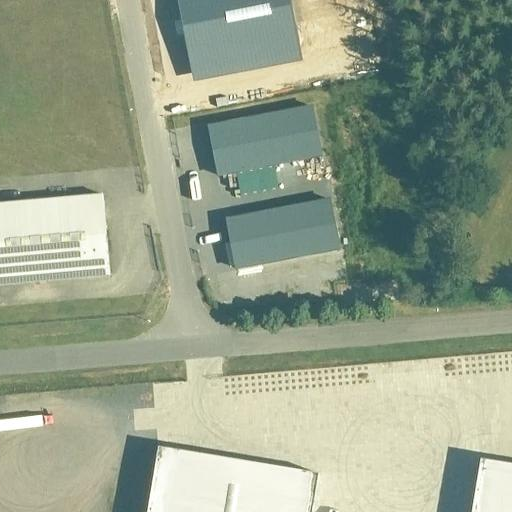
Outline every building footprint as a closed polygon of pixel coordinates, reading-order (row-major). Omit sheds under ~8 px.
[(179,0),(194,79),(303,59),(292,0),(179,0)] [(317,107),(213,127),(222,177),(327,157),(317,107)] [(105,195),(0,204),(0,287),(112,278),(105,195)] [(331,199),(227,219),(236,269),(341,249),(331,199)] [(311,511),(319,475),(164,448),(153,511),(511,511),(511,466),(484,462),(475,511),(311,511)]
